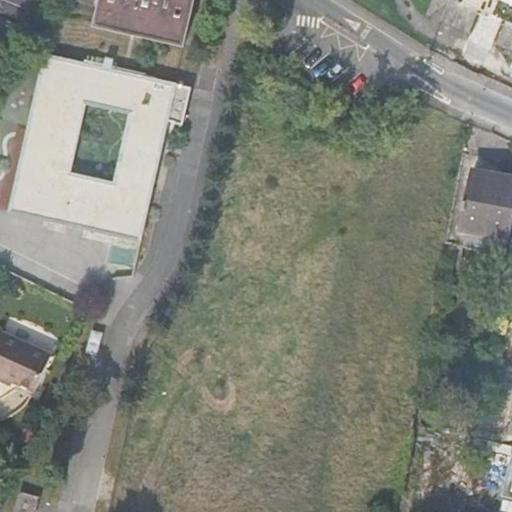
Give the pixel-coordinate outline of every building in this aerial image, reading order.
[(105,0),(100,23),(187,47),(199,0),(105,0)] [(511,0),(432,0),(422,25),(464,43),(477,16),(503,28),(491,54),(511,63),(511,0)] [(49,52),(84,60),(89,46),(54,36),(49,52)] [(84,60),(49,52),(10,206),(137,240),(178,85),(84,60)] [(469,190),(459,227),(456,243),(502,255),(511,214),(511,195),(496,191),(494,195),(469,190)] [(459,227),(445,224),(438,256),(498,271),(502,255),(456,243),(459,227)] [(0,349),(0,396),(1,397),(4,393),(26,404),(42,368),(0,349)] [(415,440),(486,442),(487,412),(416,410),(415,440)] [(511,463),(507,485),(504,484),(501,496),(511,498),(511,463)] [(24,495),(16,511),(36,511),(41,501),(24,495)] [(423,511),(382,502),(379,511),(423,511)]
